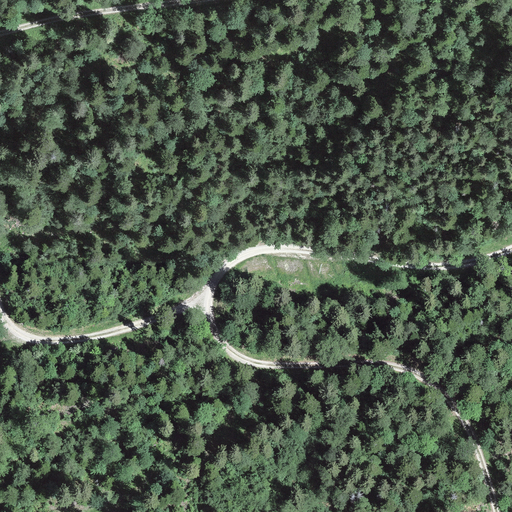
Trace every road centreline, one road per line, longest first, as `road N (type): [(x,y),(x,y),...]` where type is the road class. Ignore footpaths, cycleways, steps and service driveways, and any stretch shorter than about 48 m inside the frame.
road 1 (track): [(496,511),(474,440),(441,386),(379,363),(239,359),(209,314),(215,279),(251,250),(427,267),(465,266),(511,250)]
road 2 (track): [(210,299),(63,342),(26,337),(0,310)]
road 3 (track): [(216,0),(0,35)]
